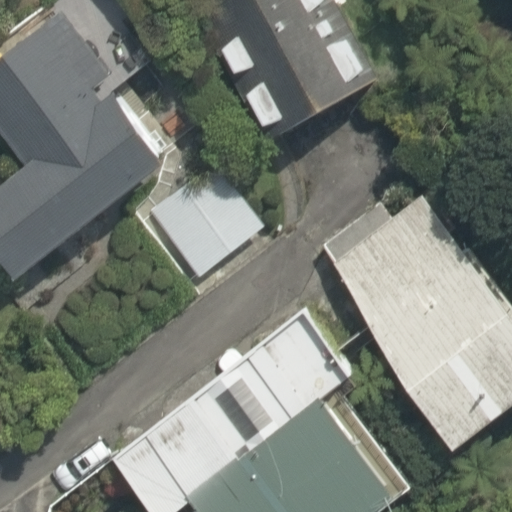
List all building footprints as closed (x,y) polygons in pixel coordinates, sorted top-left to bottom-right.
[(191,0),(273,148),(376,91),(326,0),(191,0)] [(0,184),(0,258),(24,291),(145,205),(181,179),(69,22),(0,70),(0,135),(23,168),(0,184)] [(215,162),(149,211),(198,277),(265,228),(215,162)] [(511,295),(437,185),(324,262),(465,468),(511,435),(511,295)] [(210,511),(212,511),(402,511),(337,414),(246,475),(202,409),(116,465),(147,511),(210,511)]
